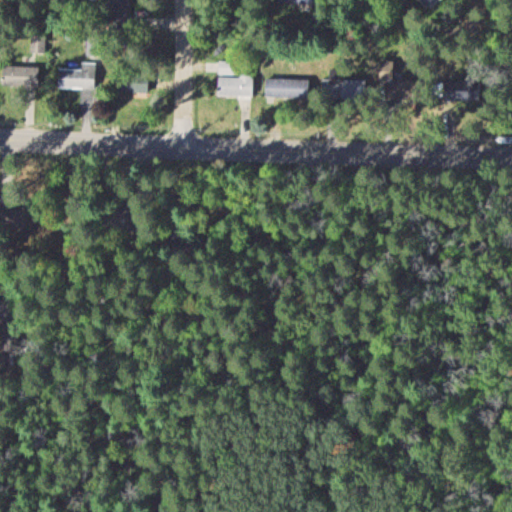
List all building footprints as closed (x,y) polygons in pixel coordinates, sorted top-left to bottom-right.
[(128,0),(107,0),(108,18),(129,18),(128,0)] [(34,53),(47,53),(47,36),(34,36),(34,53)] [(221,96),(255,96),(255,69),(240,69),(240,62),(221,62),(221,96)] [(86,69),(61,69),(61,89),(98,89),(98,65),(86,65),(86,69)] [(40,67),(4,67),(4,86),(40,86),(40,67)] [(150,93),(150,77),(115,77),(115,93),(150,93)] [(268,100),(311,100),(311,79),(268,79),(268,100)] [(359,79),(328,79),(328,98),(359,99),(359,79)]
